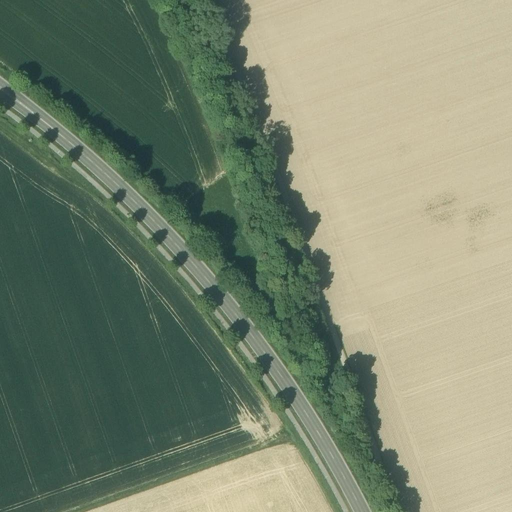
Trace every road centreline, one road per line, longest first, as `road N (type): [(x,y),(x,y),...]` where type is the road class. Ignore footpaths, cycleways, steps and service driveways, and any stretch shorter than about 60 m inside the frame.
road 1 (secondary): [(0,89),(93,164),(193,265),(279,375),(361,511)]
road 2 (track): [(202,0),(239,76),(396,511)]
